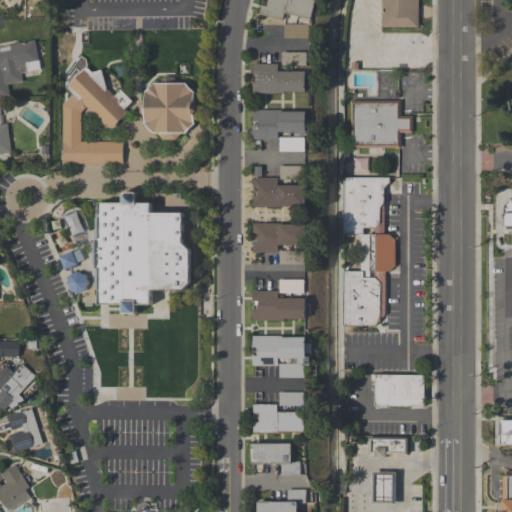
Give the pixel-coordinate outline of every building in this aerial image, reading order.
[(286,13),(284,20),(259,14),(261,4),(267,6),(268,0),(318,0),(313,20),(286,13)] [(381,27),(381,0),(418,0),(418,27),(381,27)] [(284,24),(309,24),(309,38),(284,38),(284,24)] [(0,95),(0,46),(35,40),(39,60),(25,63),(26,71),(20,72),(22,82),(8,84),(9,94),(0,95)] [(282,52),(306,52),(306,65),(282,65),(282,52)] [(278,71),(306,71),(306,92),(283,92),(283,93),(252,93),(252,82),(258,82),(258,74),(252,74),(252,63),(278,63),(278,71)] [(62,163),(62,104),(72,94),(65,87),(73,76),(84,67),(90,72),(101,70),(106,88),(114,95),(120,89),(132,101),(124,110),(127,113),(111,129),(106,123),(104,125),(86,106),(80,111),(80,142),(122,141),(122,163),(62,163)] [(185,134),(181,134),(176,139),(163,139),(158,133),(153,133),(144,124),(144,116),(139,112),(139,104),(144,100),(144,92),(154,82),(159,82),(165,76),(173,76),(178,83),(185,83),(194,92),(194,103),(197,106),(197,111),(194,114),(194,124),(185,134)] [(401,147),(350,147),(350,100),(400,100),(400,115),(412,115),(412,132),(401,132),(401,147)] [(278,132),(278,139),(252,139),(252,129),(258,129),(258,121),(252,121),(252,109),(278,109),(278,111),(306,111),(306,132),(278,132)] [(7,123),(11,152),(0,153),(0,110),(2,124),(7,123)] [(279,137),(304,137),(304,151),(279,151),(279,137)] [(367,171),(353,171),(353,157),(367,157),(367,171)] [(304,179),(279,179),(279,165),(304,165),(304,179)] [(252,207),(252,196),(258,196),(258,187),(252,187),(252,177),(278,177),(278,185),(306,185),(306,206),(283,206),(283,207),(252,207)] [(343,325),(343,271),(360,271),(360,234),(343,234),(343,177),(389,177),(389,183),(383,188),(383,234),(389,234),(395,240),(395,265),(390,271),(385,271),(384,315),(379,319),(379,322),(375,326),(343,325)] [(94,199),(95,309),(159,308),(159,291),(188,291),(188,209),(148,209),(148,198),(94,199)] [(305,224),(305,245),(278,245),(278,252),(253,252),(253,243),(259,243),(259,233),(253,233),(253,223),(278,223),(278,225),(305,224)] [(279,250),(305,250),(305,264),(279,264),(279,250)] [(59,256),(72,251),(77,264),(64,269),(59,256)] [(70,290),(66,282),(69,275),(77,271),(85,274),(88,282),(85,290),(77,293),(70,290)] [(279,279),(304,279),(304,293),(279,293),(279,279)] [(253,320),(253,309),(258,309),(258,301),(253,301),(253,291),(278,291),(278,298),(306,298),(305,320),(283,319),(283,321),(253,320)] [(306,338),(306,359),(278,359),(278,366),(253,366),(253,356),(258,356),(258,347),(253,347),(253,336),(284,336),(284,338),(306,338)] [(18,356),(0,356),(0,341),(18,341),(18,356)] [(0,390),(0,367),(4,363),(14,373),(22,364),(35,377),(18,394),(24,400),(12,408),(9,405),(5,409),(6,410),(4,412),(0,408),(0,392),(1,391),(0,390)] [(279,364),(304,364),(304,378),(279,378),(279,364)] [(425,375),(424,406),(423,406),(423,407),(412,409),(412,406),(387,406),(376,408),(376,406),(375,406),(375,380),(371,380),(371,375),(425,375)] [(279,392),(304,392),(304,406),(279,406),(279,392)] [(253,405),(278,405),(278,413),(306,413),(306,433),(282,433),(282,434),(253,433),(253,423),(258,423),(258,414),(253,414),(253,405)] [(6,415),(12,414),(12,415),(32,408),(43,444),(21,451),(21,452),(15,453),(9,435),(17,432),(18,433),(24,431),(22,426),(16,428),(17,429),(11,430),(6,415)] [(369,438),(408,438),(407,455),(386,455),(386,459),(375,458),(375,455),(369,455),(369,438)] [(251,445),(293,445),(293,462),(300,462),(300,475),(281,475),(281,464),(251,464),(251,445)] [(29,488),(25,490),(30,497),(7,511),(0,501),(0,471),(1,473),(14,464),(15,465),(16,465),(19,470),(18,470),(29,488)] [(372,505),(372,473),(395,473),(395,505),(372,505)] [(511,511),(511,473),(503,474),(503,511),(511,511)] [(306,490),(306,504),(298,504),(298,511),(257,511),(257,503),(287,503),(287,490),(306,490)]
